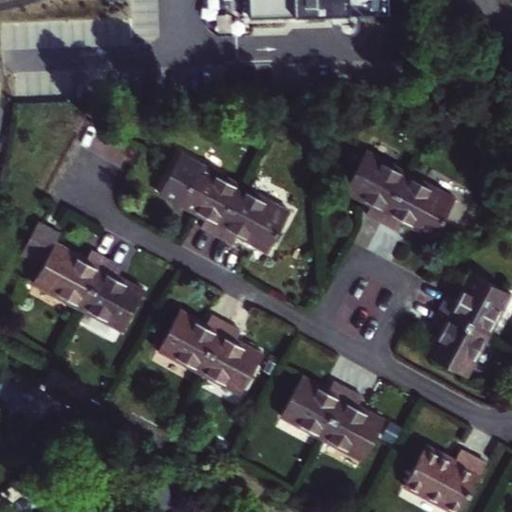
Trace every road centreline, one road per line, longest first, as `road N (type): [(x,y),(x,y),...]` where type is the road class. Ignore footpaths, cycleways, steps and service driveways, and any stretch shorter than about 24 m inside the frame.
road 1 (residential): [(103,147),(73,202),(314,326)]
road 2 (residential): [(314,326),(357,250),(411,277),(368,356)]
road 3 (residential): [(368,356),(474,414),(511,412)]
